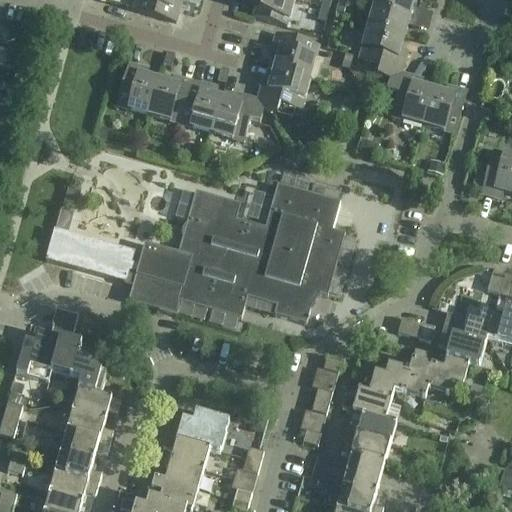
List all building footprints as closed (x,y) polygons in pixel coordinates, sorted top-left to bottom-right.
[(135,0),(132,13),(169,23),(176,25),(181,6),(174,4),(175,0),(135,0)] [(291,0),(256,0),(253,13),(251,21),(287,30),(289,23),(295,1),(291,0)] [(322,0),(320,8),(329,11),(331,0),(322,0)] [(347,1),(344,0),(338,0),(335,13),(343,15),(347,1)] [(409,19),(414,0),(375,0),(373,8),(409,19)] [(329,11),(320,8),(316,22),(325,24),(329,11)] [(403,40),(409,19),(373,8),(367,30),(403,40)] [(376,78),(387,81),(390,82),(400,76),(407,53),(400,52),(403,40),(367,30),(358,62),(379,68),(376,78)] [(319,49),(276,36),(270,57),(277,59),(273,71),(309,81),(319,49)] [(162,69),(166,55),(158,53),(154,67),(162,69)] [(166,55),(162,69),(170,71),(174,57),(166,55)] [(345,57),(341,71),(350,73),(353,59),(345,57)] [(128,67),(116,110),(148,119),(158,83),(146,80),(148,73),(128,67)] [(228,73),(220,71),(216,84),(224,86),(228,73)] [(263,113),(277,117),(279,107),(300,113),(309,81),(273,71),(270,83),(263,81),(256,103),(263,113)] [(390,82),(386,96),(397,99),(391,120),(422,129),(432,93),(421,89),(423,83),(400,76),(390,82)] [(148,119),(179,128),(191,85),(172,80),(170,87),(158,83),(148,119)] [(179,128),(210,136),(220,100),(209,97),(211,91),(191,85),(179,128)] [(455,138),(467,95),(446,89),(445,96),(432,93),(422,129),(455,138)] [(259,128),(262,117),(263,113),(256,103),(234,97),(233,104),(220,100),(210,136),(242,145),(248,125),(259,128)] [(299,133),(310,153),(327,144),(316,124),(299,133)] [(511,159),(494,154),(489,170),(487,178),(477,175),(472,191),(482,194),(481,197),(501,203),(503,196),(511,198),(511,159)] [(433,162),(430,174),(444,178),(448,166),(433,162)] [(45,263),(45,264),(58,267),(66,270),(122,285),(123,285),(126,286),(129,274),(136,276),(135,280),(178,292),(171,317),(175,318),(179,305),(210,314),(241,323),(247,301),(276,310),(274,319),(306,328),(310,314),(310,313),(307,313),(312,296),(321,299),(327,300),(336,268),(345,237),(332,234),(340,206),(308,197),(277,188),(265,231),(236,224),(240,208),(195,195),(186,227),(186,228),(188,228),(185,242),(182,241),(178,257),(144,247),(138,269),(137,268),(132,267),(135,256),(54,233),(45,263)] [(69,191),(64,206),(75,209),(80,194),(69,191)] [(418,208),(421,199),(411,196),(408,205),(418,208)] [(132,289),(128,305),(163,315),(171,317),(178,292),(135,280),(132,289)] [(502,283),(490,280),(486,295),(498,298),(502,283)] [(495,345),(511,349),(511,312),(504,310),(501,321),(502,322),(495,345)] [(34,347),(24,344),(15,377),(47,386),(50,377),(49,376),(59,342),(58,342),(60,333),(61,333),(66,318),(54,315),(50,330),(52,331),(49,340),(37,336),(34,347)] [(446,316),(440,338),(461,344),(484,351),(486,342),(495,345),(502,322),(501,321),(480,315),(477,325),(467,322),(446,316)] [(70,346),(73,337),(77,321),(66,318),(61,333),(60,333),(58,342),(59,342),(49,376),(70,382),(76,359),(77,359),(80,349),(70,346)] [(408,340),(412,326),(401,323),(397,337),(408,340)] [(418,343),(422,329),(412,326),(408,340),(418,343)] [(96,327),(92,342),(104,346),(108,330),(96,327)] [(422,329),(418,343),(429,346),(433,332),(422,329)] [(461,344),(440,338),(436,350),(447,353),(444,363),(468,369),(467,370),(478,373),(484,351),(461,344)] [(414,353),(408,373),(409,374),(403,397),(424,403),(427,392),(426,392),(432,369),(423,367),(426,356),(414,353)] [(100,400),(106,379),(96,376),(99,365),(77,359),(76,359),(70,382),(79,385),(77,394),(100,400)] [(322,374),(337,378),(341,366),(326,362),(322,374)] [(426,392),(427,392),(448,398),(451,389),(461,392),(467,370),(468,369),(444,363),(442,372),(432,369),(426,392)] [(391,403),(393,394),(403,397),(409,374),(408,373),(387,368),(384,378),(374,375),(368,396),(368,397),(391,403)] [(314,405),(329,409),(332,397),(317,393),(314,405)] [(385,423),(391,403),(368,397),(368,396),(357,393),(355,403),(345,401),(341,413),(351,416),(352,415),(385,424),(385,423)] [(107,414),(117,417),(120,405),(100,400),(77,394),(71,415),(105,424),(107,414)] [(329,409),(314,405),(311,416),(326,420),(329,409)] [(3,418),(18,422),(21,411),(6,407),(3,418)] [(108,447),(112,436),(102,434),(105,424),(71,415),(65,435),(108,447)] [(208,453),(219,456),(228,424),(195,415),(192,425),(181,422),(176,443),(175,444),(208,453)] [(352,415),(351,416),(351,417),(348,426),(359,429),(356,439),(390,448),(396,426),(385,423),(385,424),(352,415)] [(0,428),(15,432),(18,422),(3,418),(0,428)] [(15,432),(0,428),(0,440),(12,444),(15,432)] [(96,456),(105,459),(108,447),(65,435),(59,456),(93,466),(96,456)] [(320,439),(305,435),(302,447),(317,451),(320,439)] [(384,470),(390,448),(356,439),(354,448),(344,445),(340,457),(350,460),(384,470)] [(202,474),(208,453),(175,444),(176,443),(165,440),(162,453),(172,456),(169,465),(202,474)] [(245,463),(260,467),(262,457),(248,452),(245,463)] [(24,469),(27,457),(14,453),(11,465),(24,469)] [(100,478),(90,475),(93,466),(59,456),(53,477),(97,489),(100,478)] [(320,483),(325,461),(315,459),(310,481),(320,483)] [(375,500),(378,489),(382,475),(384,470),(350,460),(349,465),(341,491),(375,500)] [(260,467),(245,463),(241,475),(236,473),(234,483),(254,489),(260,467)] [(24,469),(11,465),(8,475),(21,479),(24,469)] [(196,495),(202,474),(169,465),(167,475),(156,472),(153,483),(196,495)] [(84,498),(94,501),(97,489),(53,477),(47,498),(81,508),(84,498)] [(191,511),(196,495),(153,483),(150,494),(160,497),(156,511),(191,511)] [(232,505),(248,510),(254,489),(234,483),(231,492),(237,493),(236,494),(232,505)] [(337,511),(379,511),(372,510),(375,500),(341,491),(336,511),(337,511)] [(0,507),(13,511),(16,500),(2,496),(0,502),(0,507)] [(79,511),(81,508),(47,498),(43,511),(79,511)]
